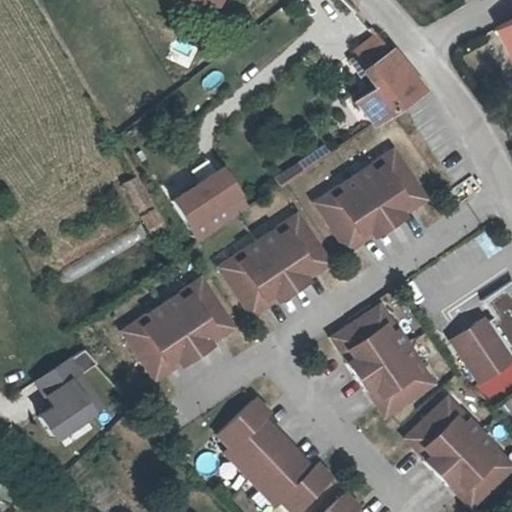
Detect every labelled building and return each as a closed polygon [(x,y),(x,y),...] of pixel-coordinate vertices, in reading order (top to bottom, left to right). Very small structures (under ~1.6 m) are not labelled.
[(171,26),(175,18),(138,0),(121,0),(121,1),(171,26)] [(198,22),(209,0),(138,0),(175,18),(178,11),(198,22)] [(511,21),(508,23),(483,36),(506,80),(511,76),(511,21)] [(360,125),(411,93),(359,32),(336,50),(363,83),(341,100),(360,125)] [(511,123),(503,109),(496,113),(507,130),(511,127),(511,123)] [(315,204),(340,240),(364,223),(368,230),(397,210),(393,204),(417,187),(392,151),(367,167),(364,162),(336,180),(340,186),(315,204)] [(192,238),(249,211),(226,165),(170,192),(192,238)] [(215,271),(240,308),(264,291),(269,298),(298,278),(293,271),(317,255),(292,219),(268,235),(264,229),(237,248),(241,254),(215,271)] [(486,256),(499,250),(489,228),(475,235),(486,256)] [(480,324),(503,358),(511,352),(511,291),(508,280),(478,301),(489,318),(480,324)] [(223,320),(198,284),(173,301),(169,295),(141,314),(145,320),(121,336),(146,373),(170,356),(174,363),(203,344),(198,337),(223,320)] [(374,308),(337,333),(353,356),(346,361),(365,391),(373,386),(389,411),(426,386),(410,361),(416,357),(396,328),(391,332),(374,308)] [(448,340),(476,382),(506,362),(503,358),(480,324),(478,320),(470,325),(475,333),(461,342),(456,335),(448,340)] [(461,342),(475,333),(470,325),(456,335),(461,342)] [(353,356),(337,333),(330,337),(346,361),(353,356)] [(32,381),(49,406),(37,414),(55,441),(105,407),(81,372),(94,363),(82,347),(32,381)] [(373,386),(365,391),(382,415),(389,411),(373,386)] [(254,398),(217,433),(229,445),(223,451),(247,477),(248,478),(272,504),(277,500),(288,511),(289,511),(326,479),(314,464),(310,468),(303,475),(289,460),(296,454),(275,431),(268,437),(254,423),(262,416),(267,412),(254,398)] [(410,432),(430,454),(424,460),(448,486),(454,480),(475,501),(508,470),(487,448),(492,444),(468,418),(463,423),(442,402),(410,432)] [(275,431),(262,416),(254,423),(268,437),(275,431)] [(310,468),(296,454),(289,460),(303,475),(310,468)] [(353,511),(358,508),(345,494),(326,511),(353,511)]
